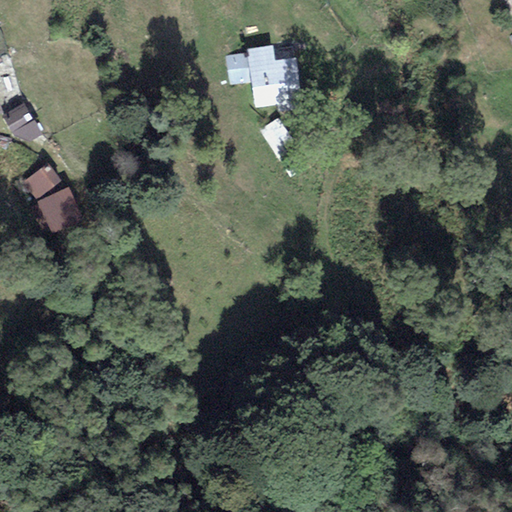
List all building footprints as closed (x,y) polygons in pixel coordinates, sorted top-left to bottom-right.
[(272,45),(246,49),(247,55),(226,58),(229,84),(251,81),(255,108),(288,104),(286,91),(300,89),(296,59),(274,61),(272,45)] [(3,115),(1,117),(12,138),(29,144),(43,136),(23,104),(3,115)] [(315,166),(286,118),(264,131),(292,179),(315,166)] [(48,164),(23,183),(36,201),(61,181),(48,164)] [(68,188),(36,201),(50,236),(83,223),(68,188)] [(237,428),(227,431),(232,447),(241,444),(237,428)] [(213,437),(207,438),(209,450),(216,449),(213,437)] [(198,454),(187,457),(190,472),(201,470),(198,454)]
